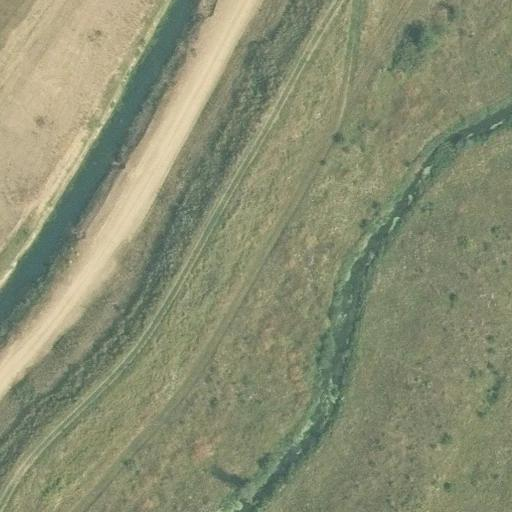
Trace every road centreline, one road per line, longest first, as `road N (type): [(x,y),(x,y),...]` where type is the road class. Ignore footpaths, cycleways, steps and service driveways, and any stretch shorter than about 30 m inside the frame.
road 1 (track): [(344,0),(125,367),(23,473),(2,511)]
road 2 (track): [(77,511),(197,370),(317,162),(340,114),(355,0)]
road 3 (track): [(0,378),(69,299),(245,0)]
